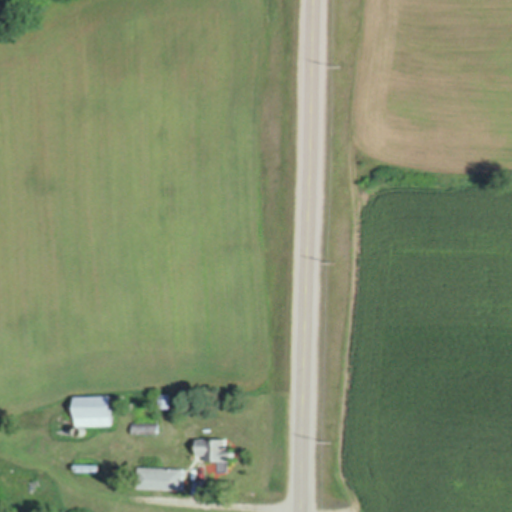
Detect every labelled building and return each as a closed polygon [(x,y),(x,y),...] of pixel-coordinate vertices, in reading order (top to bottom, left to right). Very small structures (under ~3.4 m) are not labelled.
[(172,406),(161,406),(161,391),(172,391),(172,406)] [(116,423),(79,424),(78,394),(115,392),(116,423)] [(127,407),(116,407),(116,393),(127,393),(127,407)] [(161,421),(161,432),(135,431),(135,421),(161,421)] [(84,424),(85,424),(85,425),(86,425),(87,425),(87,426),(88,427),(88,428),(88,429),(88,430),(88,431),(87,432),(86,433),(85,433),(84,433),(83,433),(82,433),(81,432),(80,432),(80,431),(80,430),(79,430),(79,429),(79,428),(80,427),(80,426),(81,425),(82,425),(83,424),(84,424)] [(229,436),(229,446),(237,446),(237,453),(237,459),(209,459),(209,453),(200,453),(200,436),(229,436)] [(187,466),(186,488),(140,486),(141,464),(187,466)]
